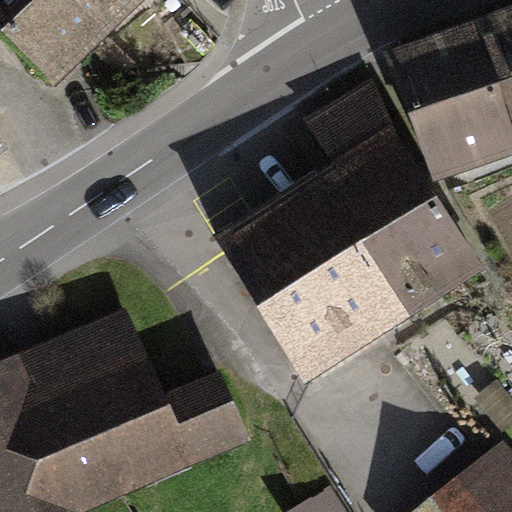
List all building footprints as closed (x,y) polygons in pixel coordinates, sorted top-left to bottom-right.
[(0,0),(0,46),(53,98),(156,0),(0,0)] [(511,22),(383,72),(429,190),(511,159),(511,22)] [(329,177),(214,247),(297,380),(475,270),(429,190),(371,88),(303,131),(329,177)] [(124,309),(0,360),(0,511),(62,511),(243,437),(214,370),(159,393),(124,309)] [(511,511),(511,459),(498,444),(409,511),(511,511)] [(355,511),(338,481),(283,511),(355,511)]
